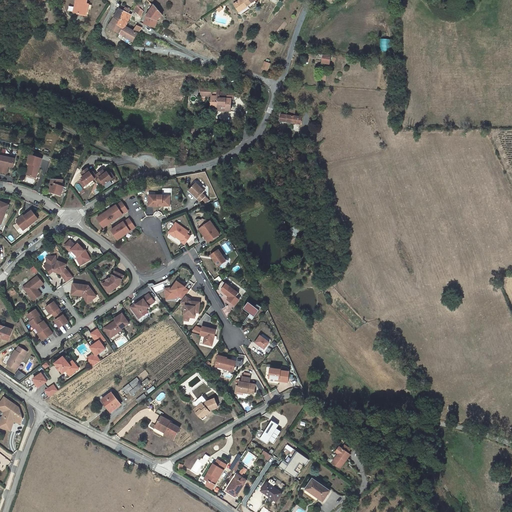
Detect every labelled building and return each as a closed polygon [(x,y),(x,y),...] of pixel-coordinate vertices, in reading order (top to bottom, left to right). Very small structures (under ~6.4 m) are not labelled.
[(76,0),(76,2),(79,3),(77,14),(86,16),(89,5),(86,4),(87,0),(76,0)] [(247,5),(248,6),(255,1),(254,0),(241,0),(234,5),(239,11),(247,5)] [(145,24),(155,28),(158,20),(163,15),(154,5),(154,7),(152,5),(149,10),(151,11),(147,18),(145,24)] [(133,11),(142,18),(144,11),(137,6),(133,11)] [(120,9),(114,18),(120,22),(118,26),(124,29),(125,27),(131,15),(120,9)] [(108,27),(121,35),(133,42),(138,35),(134,32),(125,27),(124,29),(118,26),(120,22),(114,18),(108,27)] [(141,30),(142,28),(139,27),(137,26),(134,32),(138,35),(141,30)] [(131,45),(133,42),(121,35),(119,38),(131,45)] [(390,39),(381,39),(381,51),(390,51),(390,39)] [(331,57),(318,54),(317,58),(323,59),(323,63),(330,64),(331,57)] [(212,97),(212,104),(212,109),(219,109),(219,106),(225,106),(225,111),(231,111),(231,99),(219,99),(220,89),(201,88),(201,96),(202,96),(206,97),(212,97)] [(302,117),(281,115),(280,121),(301,124),(302,117)] [(5,157),(0,156),(0,172),(6,174),(8,167),(8,163),(13,164),(15,157),(5,155),(5,157)] [(42,160),(30,156),(27,164),(29,165),(31,165),(28,175),(29,176),(36,178),(42,160)] [(91,173),(87,169),(81,173),(84,177),(82,178),(84,181),(82,182),(85,186),(93,180),(97,178),(94,173),(92,175),(91,173)] [(105,174),(102,170),(96,174),(99,178),(100,178),(101,180),(98,182),(102,187),(114,178),(111,173),(108,174),(107,172),(105,174)] [(63,181),(52,181),(50,187),(52,188),(50,193),(54,194),(55,193),(57,193),(56,195),(61,196),(64,187),(61,187),(63,181)] [(196,183),(188,190),(200,202),(205,197),(202,193),(204,191),(196,183)] [(168,196),(148,195),(148,206),(157,207),(157,206),(160,206),(160,204),(162,204),(162,206),(169,206),(170,200),(168,200),(168,196)] [(9,206),(0,202),(0,225),(1,225),(9,206)] [(97,218),(103,228),(122,215),(128,211),(122,202),(116,206),(97,218)] [(38,220),(32,212),(24,218),(22,219),(20,219),(17,221),(17,223),(22,230),(25,227),(26,229),(38,220)] [(111,230),(117,240),(129,232),(135,228),(129,219),(123,223),(123,222),(111,230)] [(188,232),(176,223),(168,233),(173,236),(174,235),(175,236),(181,240),(180,241),(184,244),(190,236),(187,234),(188,232)] [(205,239),(208,243),(219,235),(211,223),(208,225),(207,224),(202,227),(201,231),(206,238),(205,239)] [(71,241),(65,246),(70,252),(72,251),(78,258),(78,257),(81,262),(83,263),(89,259),(85,251),(84,252),(78,244),(76,246),(71,241)] [(218,250),(210,256),(217,266),(225,261),(222,256),(218,250)] [(81,262),(78,257),(78,258),(76,259),(80,267),(90,261),(89,259),(83,263),(81,262)] [(67,282),(73,278),(67,269),(65,271),(67,264),(59,261),(59,262),(57,262),(56,258),(47,259),(48,263),(46,265),(49,269),(48,270),(51,274),(54,271),(55,271),(56,272),(61,274),(67,282)] [(124,276),(115,272),(111,280),(103,285),(109,293),(119,286),(124,276)] [(36,287),(42,282),(41,280),(38,276),(23,287),(33,301),(41,295),(37,289),(36,287)] [(108,293),(109,293),(103,285),(111,280),(110,277),(101,283),(108,293)] [(179,296),(183,300),(185,296),(189,291),(185,288),(185,287),(181,284),(183,283),(179,279),(173,287),(170,291),(165,291),(166,299),(172,299),(175,294),(179,296)] [(223,281),(217,288),(233,301),(238,294),(223,281)] [(89,286),(74,284),(72,295),(83,296),(85,295),(86,297),(84,298),(88,303),(92,300),(91,298),(95,295),(93,292),(89,286)] [(143,300),(136,305),(135,306),(135,307),(132,309),(139,319),(144,315),(142,313),(149,307),(148,306),(154,302),(149,294),(143,298),(143,300)] [(191,300),(185,296),(183,300),(181,303),(185,306),(184,317),(189,318),(194,318),(194,313),(195,313),(199,313),(200,303),(190,302),(191,300)] [(68,322),(55,302),(46,308),(51,315),(53,314),(57,320),(56,321),(60,328),(68,322)] [(248,302),(243,309),(254,317),(259,311),(248,302)] [(36,309),(27,315),(31,321),(30,322),(34,328),(35,327),(39,333),(38,334),(43,341),(53,334),(36,309)] [(122,329),(129,324),(122,314),(114,319),(116,321),(114,322),(115,323),(112,324),(105,328),(111,335),(117,331),(118,333),(123,330),(122,329)] [(0,339),(1,340),(1,338),(9,341),(13,330),(0,325),(0,339)] [(216,330),(202,327),(200,336),(205,337),(203,344),(212,346),(213,341),(212,341),(213,339),(214,339),(216,330)] [(96,356),(93,357),(88,361),(92,367),(101,362),(97,356),(106,349),(101,343),(106,340),(98,329),(92,334),(97,343),(91,347),(96,356)] [(260,336),(255,343),(264,350),(269,343),(260,336)] [(15,351),(11,358),(13,358),(9,365),(17,370),(28,352),(19,347),(17,352),(15,351)] [(224,357),(219,356),(216,367),(233,371),(236,362),(226,360),(224,359),(224,357)] [(70,368),(63,358),(55,364),(57,368),(56,368),(59,372),(60,371),(62,374),(65,372),(69,377),(78,370),(74,365),(70,368)] [(283,371),(271,369),(270,379),(276,380),(280,380),(280,382),(288,383),(290,373),(283,372),(283,371)] [(19,370),(15,376),(21,380),(25,375),(19,370)] [(41,374),(33,379),(34,380),(35,383),(34,384),(37,388),(46,382),(41,374)] [(239,386),(238,392),(244,393),(248,394),(248,392),(250,393),(254,393),(256,385),(250,384),(251,378),(250,378),(243,377),(242,379),(240,379),(240,382),(239,386)] [(130,384),(133,388),(139,383),(136,379),(130,384)] [(147,379),(143,383),(146,387),(151,383),(147,379)] [(126,393),(133,388),(130,384),(123,389),(126,393)] [(48,397),(56,392),(52,386),(44,392),(48,397)] [(121,405),(112,393),(102,400),(111,412),(121,405)] [(5,397),(0,403),(0,406),(7,411),(4,420),(1,422),(0,424),(0,425),(1,428),(4,429),(7,427),(12,428),(14,421),(21,424),(23,419),(19,407),(5,397)] [(202,403),(195,410),(197,413),(203,420),(206,417),(206,416),(210,412),(208,411),(210,410),(211,411),(218,408),(215,399),(207,402),(206,401),(203,404),(202,403)] [(167,431),(166,433),(165,435),(174,440),(180,428),(171,423),(172,422),(162,417),(157,426),(164,430),(165,429),(167,431)] [(269,441),(273,443),(276,439),(272,436),(274,433),(278,436),(281,432),(277,429),(281,422),(274,418),(265,432),(260,439),(267,444),(269,441)] [(351,455),(340,447),(336,452),(339,454),(332,463),(341,469),(351,455)] [(210,474),(206,480),(209,481),(206,485),(212,489),(227,464),(219,460),(215,465),(213,464),(208,472),(210,474)] [(235,498),(236,496),(228,491),(236,478),(244,484),(247,480),(236,473),(224,491),(235,498)] [(236,496),(244,484),(236,478),(228,491),(236,496)] [(319,496),(319,497),(323,501),(330,491),(313,479),(306,489),(307,490),(313,495),(316,494),(319,496)] [(282,493),(267,482),(261,491),(276,502),(282,493)] [(317,500),(319,497),(319,496),(316,494),(313,495),(307,490),(305,492),(317,500)]
